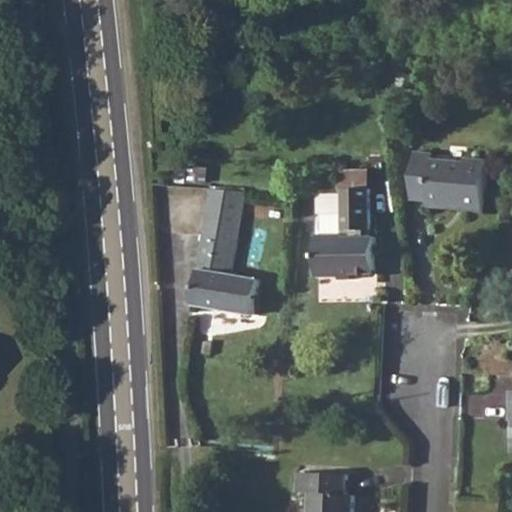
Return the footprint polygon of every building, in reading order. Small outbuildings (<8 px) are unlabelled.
[(411,147),(409,195),(425,196),(426,202),(448,203),(451,200),(459,201),(460,204),(481,205),(484,155),(462,153),(462,157),(429,155),(428,148),(411,147)] [(316,233),(316,273),(342,274),(342,271),(377,272),(376,235),(367,236),(367,229),(370,229),(369,180),(343,181),(342,229),(353,228),(353,235),(342,235),(341,233),(316,233)] [(213,185),(193,303),(255,313),(260,279),(230,273),(245,189),(213,185)] [(355,296),(354,277),(320,279),(322,298),(355,296)] [(205,340),(204,353),(212,354),(214,341),(205,340)] [(308,486),(308,490),(306,511),(359,511),(360,493),(354,492),(355,470),(309,468),(308,486)]
